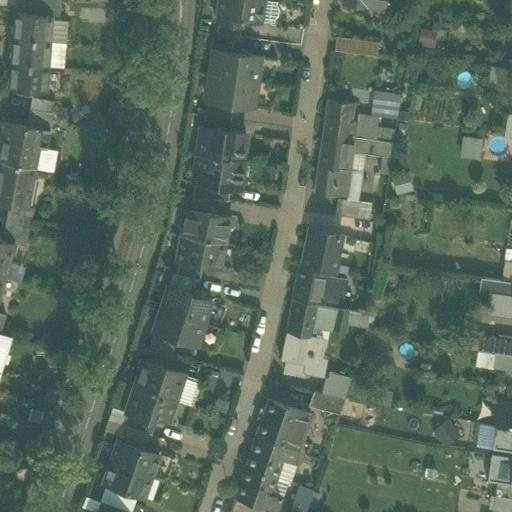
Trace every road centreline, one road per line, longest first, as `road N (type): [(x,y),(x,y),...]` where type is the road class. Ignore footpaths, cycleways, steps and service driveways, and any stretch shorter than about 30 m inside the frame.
road 1 (secondary): [(59,511),(156,198),(181,0)]
road 2 (residential): [(209,511),(258,376),(322,0)]
